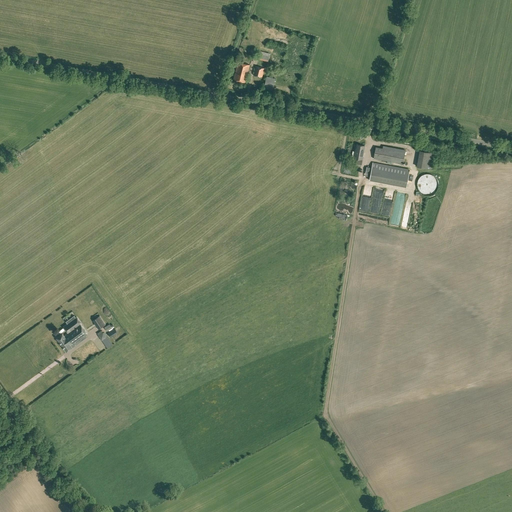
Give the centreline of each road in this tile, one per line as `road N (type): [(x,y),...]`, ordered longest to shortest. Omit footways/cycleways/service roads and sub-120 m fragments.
road 1 (tertiary): [(511,147),(0,55)]
road 2 (unclassified): [(87,511),(0,392)]
